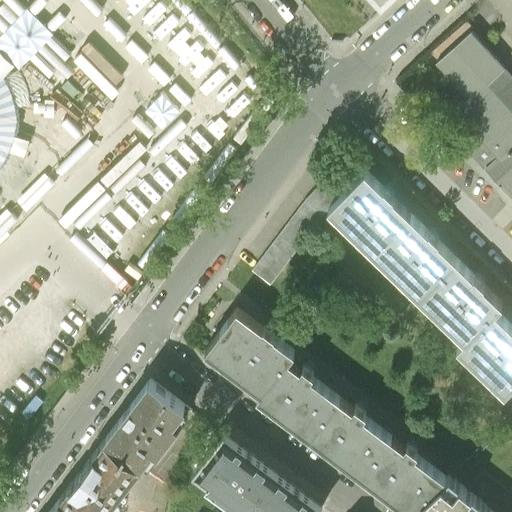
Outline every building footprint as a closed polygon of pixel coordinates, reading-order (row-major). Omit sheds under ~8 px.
[(485,167),(511,197),(511,74),(495,55),(471,29),(437,60),(468,94),(455,107),(467,121),(498,155),(485,167)] [(419,74),(406,85),(416,95),(428,84),(419,74)] [(498,155),(467,121),(454,133),(485,167),(498,155)] [(329,207),(376,253),(412,217),(390,195),(365,171),(346,190),(329,207)] [(323,214),(329,207),(346,190),(330,173),(304,201),(252,270),(270,284),(323,214)] [(432,237),(412,217),(376,253),(421,299),(458,262),(432,237)] [(478,282),(458,262),(421,299),(464,341),(494,312),(501,304),(478,282)] [(237,307),(206,348),(261,391),(287,358),(293,350),(273,335),(273,334),(269,330),(264,326),(263,327),(237,307)] [(511,329),(494,312),(464,341),(457,348),(504,393),(511,385),(511,329)] [(258,396),(313,438),(342,400),(310,375),(312,372),(308,369),(303,365),(300,368),(287,358),(261,391),(258,396)] [(127,411),(105,440),(138,464),(151,447),(157,451),(177,425),(171,421),(184,405),(150,379),(127,411)] [(313,438),(357,471),(387,434),(363,415),(365,412),(360,409),(355,405),(353,408),(342,400),(313,438)] [(404,447),(387,434),(357,471),(409,511),(410,511),(446,478),(414,455),(416,452),(412,448),(407,444),(404,447)] [(197,471),(245,508),(273,472),(245,451),(224,435),(197,471)] [(73,481),(59,499),(75,511),(101,511),(138,464),(105,440),(87,463),(73,481)] [(292,487),(273,472),(245,508),(250,511),(318,511),(321,509),(292,487)] [(481,511),(486,505),(467,490),(449,476),(446,478),(410,511),(481,511)] [(75,511),(59,499),(49,511),(75,511)]
